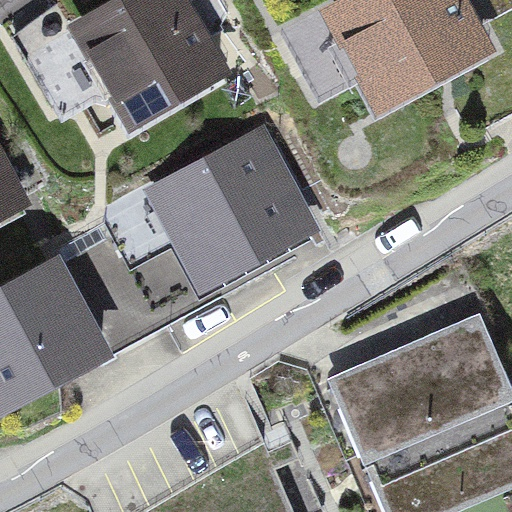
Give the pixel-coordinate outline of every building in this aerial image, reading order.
[(181,0),(110,0),(49,34),(114,150),(230,85),(181,0)] [(467,0),(338,0),(318,11),(377,116),(496,51),(467,0)] [(259,132),(135,201),(198,314),(322,245),(259,132)] [(0,161),(0,228),(28,212),(0,161)] [(66,253),(0,289),(0,397),(5,407),(118,345),(66,253)] [(511,511),(511,469),(459,342),(304,405),(348,511),(511,511)] [(315,511),(279,446),(157,511),(315,511)]
